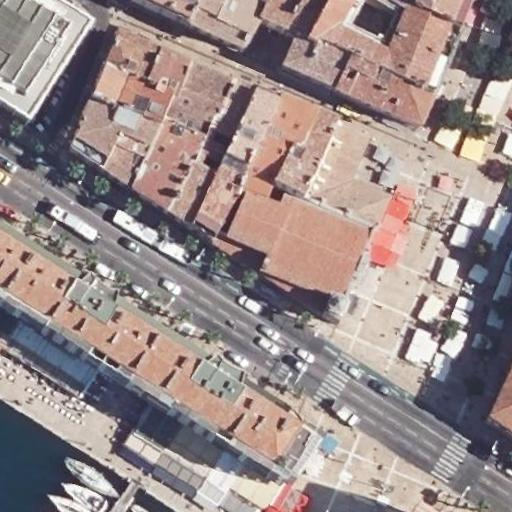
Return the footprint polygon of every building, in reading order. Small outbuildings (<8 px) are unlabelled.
[(91,28),(47,0),(0,0),(0,109),(27,126),(40,106),(91,28)] [(130,0),(129,2),(185,28),(197,3),(191,0),(130,0)] [(241,53),(254,23),(261,7),(247,0),(222,0),(216,12),(197,3),(185,28),(241,53)] [(216,12),(222,0),(191,0),(197,3),(216,12)] [(264,0),(261,7),(254,23),(282,35),(294,9),(298,0),(264,0)] [(281,71),(331,92),(346,59),(313,43),(311,48),(301,43),(321,0),(298,0),(294,9),(282,35),(293,40),(281,71)] [(439,78),(456,35),(410,9),(413,3),(408,0),(321,0),(301,43),(311,48),(313,43),(346,59),(430,99),(439,78)] [(460,27),(471,3),(466,0),(408,0),(413,3),(410,9),(456,35),(460,27)] [(143,90),(157,56),(116,38),(106,64),(102,71),(143,90)] [(170,103),(186,69),(157,56),(143,90),(170,103)] [(421,122),(430,99),(346,59),(331,92),(372,110),(417,130),(421,122)] [(164,116),(204,135),(210,121),(216,123),(231,88),(186,69),(170,103),(164,116)] [(156,132),(164,116),(170,103),(143,90),(102,71),(92,97),(89,104),(156,132)] [(187,229),(189,231),(219,165),(250,95),(231,88),(216,123),(210,121),(204,135),(168,217),(187,229)] [(219,165),(240,174),(274,104),(250,95),(219,165)] [(147,152),(156,132),(89,104),(68,153),(96,171),(101,174),(115,136),(147,152)] [(235,192),(241,195),(264,206),(286,156),(294,159),(310,117),(274,104),(240,174),(244,175),(235,192)] [(143,201),(168,217),(204,135),(164,116),(156,132),(147,152),(128,192),(143,201)] [(302,199),(336,127),(310,117),(294,159),(286,156),(264,206),(293,219),(302,199)] [(330,189),(355,134),(336,127),(302,199),(351,223),(360,202),(330,189)] [(381,211),(384,213),(390,200),(348,182),(366,138),(355,134),(330,189),(360,202),(362,202),(361,205),(380,213),(381,211)] [(122,188),(128,192),(147,152),(115,136),(101,174),(122,188)] [(210,244),(212,245),(235,192),(244,175),(240,174),(219,165),(189,231),(210,244)] [(376,229),(384,213),(381,211),(380,213),(361,205),(362,202),(360,202),(351,223),(302,199),(293,219),(264,206),(241,195),(217,248),(317,312),(336,325),(339,318),(341,313),(345,313),(345,304),(344,303),(350,288),(352,288),(354,286),(356,283),(357,283),(362,277),(364,273),(367,253),(368,252),(365,251),(371,236),(373,238),(378,233),(376,229)] [(0,306),(124,386),(223,448),(242,461),(261,473),(269,473),(277,467),(283,458),(286,456),(301,429),(302,424),(301,419),(299,415),(280,401),(272,396),(262,388),(244,375),(243,383),(208,361),(214,356),(162,324),(117,296),(117,303),(81,280),(87,274),(0,220),(0,306)] [(87,274),(81,280),(117,303),(117,296),(118,289),(113,288),(108,286),(104,283),(102,282),(99,280),(97,279),(95,276),(93,274),(92,271),(87,274)] [(214,356),(208,361),(243,383),(244,375),(244,369),(241,369),(235,366),(231,364),(226,362),(222,359),(220,357),(218,353),(214,356)] [(511,374),(508,372),(485,421),(499,431),(497,434),(509,442),(511,439),(511,374)] [(178,444),(183,434),(170,428),(160,448),(183,460),(188,449),(178,444)]
